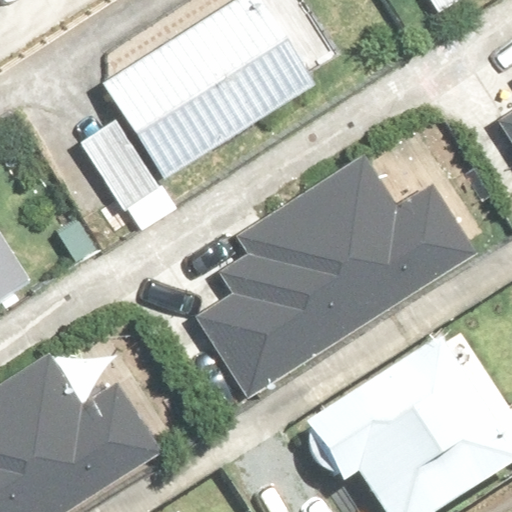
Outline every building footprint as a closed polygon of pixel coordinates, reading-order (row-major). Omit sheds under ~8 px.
[(158,176),(304,88),(250,0),(237,0),(98,85),(119,119),(85,141),(136,224),(174,202),(158,176)] [(424,0),(446,33),(483,10),(476,0),(424,0)] [(511,113),(502,120),(511,136),(511,113)] [(388,205),(359,155),(237,228),(248,245),(219,263),(234,289),(196,311),(244,391),(478,251),(434,178),(388,205)] [(0,302),(32,282),(0,232),(0,302)] [(511,466),(435,346),(305,429),(345,493),(357,485),(374,511),(449,511),(511,472),(511,466)] [(74,405),(42,351),(0,376),(0,511),(64,511),(162,454),(118,379),(74,405)]
